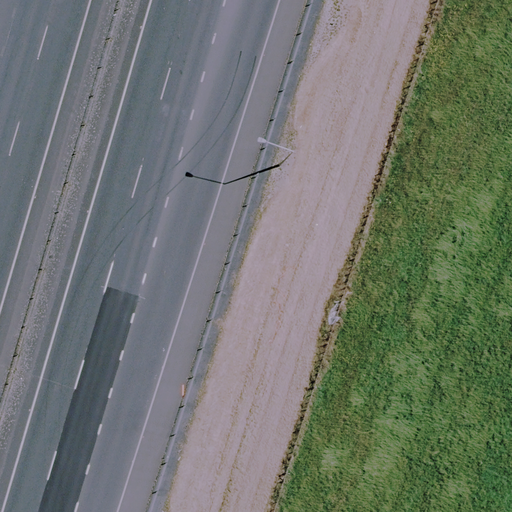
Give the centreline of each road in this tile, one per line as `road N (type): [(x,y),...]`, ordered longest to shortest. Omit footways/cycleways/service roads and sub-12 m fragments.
road 1 (motorway): [(250,0),(46,511)]
road 2 (motorway): [(186,0),(39,511)]
road 3 (motorway): [(0,174),(49,0)]
